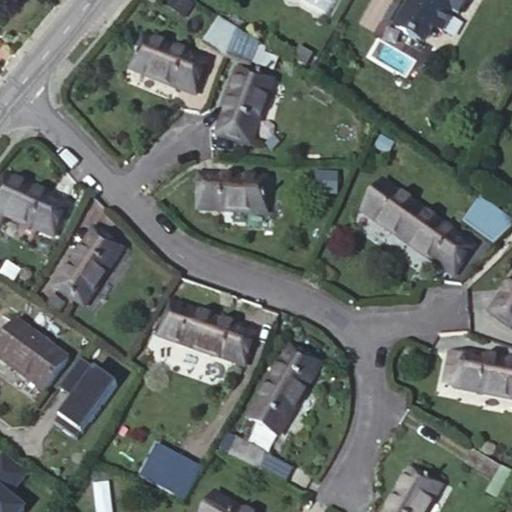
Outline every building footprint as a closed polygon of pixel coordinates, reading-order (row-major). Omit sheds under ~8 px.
[(434,34),(425,51),(417,66),(433,76),(435,72),(440,75),(447,61),(459,67),(468,50),(470,46),(478,45),(482,38),(478,32),(480,28),(490,11),(470,0),(423,0),(412,21),(434,34)] [(239,33),(220,19),(208,36),(232,51),(239,33)] [(242,67),(245,62),(256,46),(239,33),(232,51),(230,59),(242,67)] [(204,42),(230,59),(232,51),(208,36),(204,42)] [(199,92),(209,67),(187,59),(189,54),(146,38),(135,68),(199,92)] [(255,69),(266,53),(256,46),(245,62),(255,69)] [(417,66),(425,51),(420,48),(412,63),(417,66)] [(187,59),(209,67),(211,63),(189,54),(187,59)] [(225,135),(234,139),(241,141),(250,145),(275,82),(246,71),(229,113),(234,115),(225,135)] [(221,134),(225,135),(234,115),(229,113),(221,134)] [(222,182),(200,180),(199,210),(265,213),(266,179),(223,176),(222,182)] [(43,201),(46,196),(5,178),(0,190),(0,211),(54,236),(65,210),(43,201)] [(511,225),(511,218),(489,203),(470,190),(458,207),(462,210),(474,218),(468,227),(490,242),(490,241),(494,244),(511,225)] [(445,265),(457,274),(475,247),(396,195),(378,223),(443,267),(445,265)] [(67,205),(46,196),(43,201),(65,210),(67,205)] [(456,219),(462,210),(458,207),(452,216),(456,219)] [(462,210),(456,219),(468,227),(474,218),(462,210)] [(93,230),(80,248),(86,252),(99,233),(93,230)] [(86,252),(80,248),(55,287),(84,306),(122,250),(99,233),(86,252)] [(445,265),(443,267),(457,275),(457,274),(445,265)] [(509,297),(496,317),(511,328),(511,283),(505,294),(509,297)] [(491,313),(496,317),(509,297),(505,294),(491,313)] [(230,330),(233,325),(191,311),(180,343),(244,366),(253,338),(230,330)] [(0,343),(0,363),(44,395),(69,361),(16,321),(0,343)] [(255,332),(233,325),(230,330),(253,338),(255,332)] [(289,347),(279,366),(284,369),(294,349),(289,347)] [(284,369),(279,366),(256,406),(285,423),(319,364),(294,349),(284,369)] [(461,358),(462,352),(449,350),(443,383),(511,394),(511,360),(484,356),(483,362),(461,358)] [(484,356),(462,352),(461,358),(483,362),(484,356)] [(58,424),(79,440),(119,384),(84,358),(63,387),(77,398),(58,424)] [(237,437),(228,454),(261,472),(271,456),(237,437)] [(141,476),(184,500),(200,469),(157,447),(141,476)] [(472,450),(464,464),(494,483),(502,468),(472,450)] [(33,511),(37,508),(18,494),(33,473),(8,453),(0,463),(0,511),(33,511)] [(264,472),(285,484),(293,471),(271,458),(264,472)] [(394,511),(426,511),(441,487),(412,470),(390,509),(394,511)] [(246,511),(218,495),(207,511),(246,511)]
